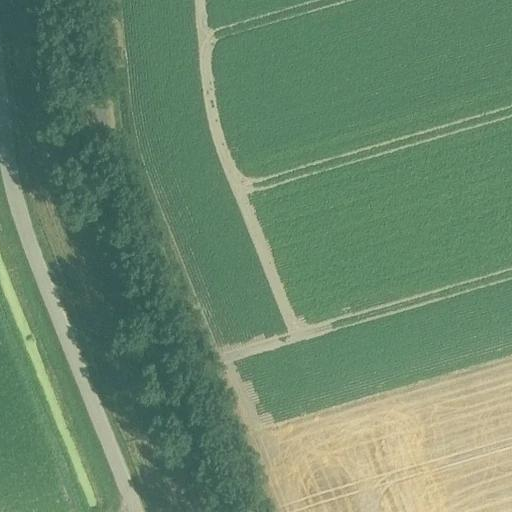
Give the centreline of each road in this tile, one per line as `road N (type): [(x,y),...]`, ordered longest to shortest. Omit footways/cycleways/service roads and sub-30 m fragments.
road 1 (track): [(243,511),(117,201),(97,126),(85,0)]
road 2 (unclassified): [(0,137),(17,205),(138,511)]
